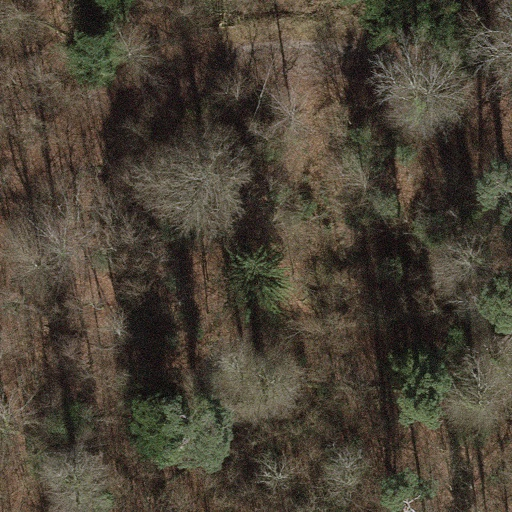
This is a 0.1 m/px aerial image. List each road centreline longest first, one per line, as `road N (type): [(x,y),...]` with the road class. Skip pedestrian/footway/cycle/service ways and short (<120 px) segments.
road 1 (unknown): [(511,112),(452,76),(364,48),(278,44),(181,72)]
road 2 (unknown): [(148,90),(67,149),(0,220)]
